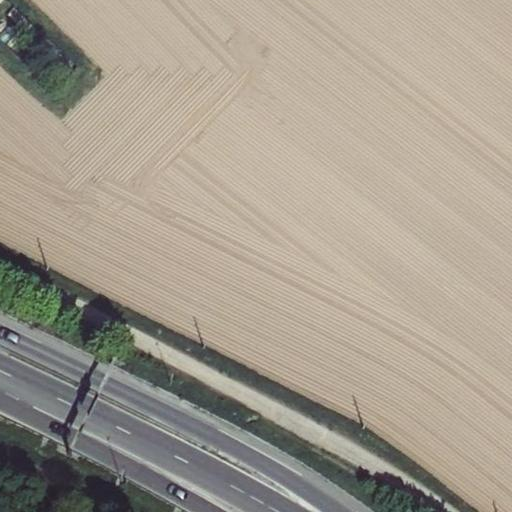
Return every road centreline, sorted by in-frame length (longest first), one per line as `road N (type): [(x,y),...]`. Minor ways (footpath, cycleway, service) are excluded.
road 1 (track): [(446,511),(393,474),(0,273)]
road 2 (motorway): [(338,511),(229,447),(0,335)]
road 3 (trunk): [(276,511),(0,379)]
road 4 (trunk): [(209,511),(0,384)]
